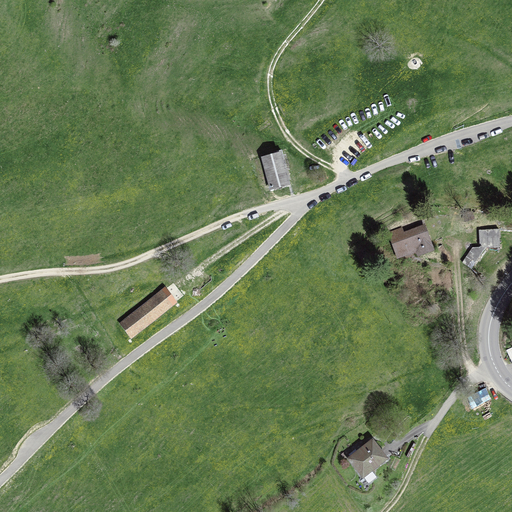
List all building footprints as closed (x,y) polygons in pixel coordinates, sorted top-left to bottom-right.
[(262,160),(269,190),(290,185),(282,154),(262,160)] [(391,233),(402,263),(438,250),(430,227),(408,235),(406,228),(391,233)] [(479,232),(480,249),(486,248),(500,247),(499,230),(479,232)] [(473,248),(462,262),(472,269),(486,248),(480,249),(473,248)] [(169,289),(123,325),(137,343),(185,305),(176,298),(169,289)] [(354,459),(371,480),(397,460),(380,438),(354,459)]
